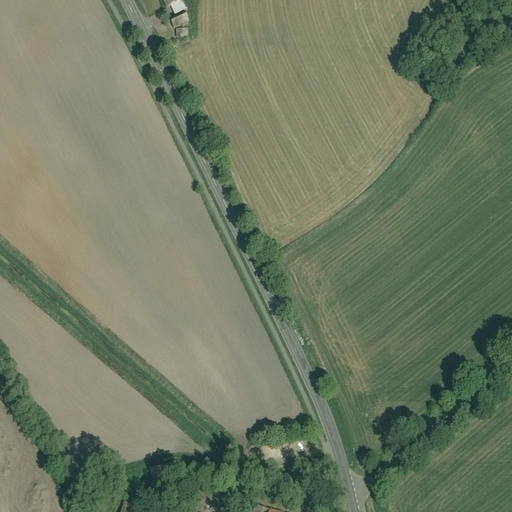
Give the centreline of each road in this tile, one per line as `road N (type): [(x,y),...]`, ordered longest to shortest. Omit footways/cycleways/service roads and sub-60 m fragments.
road 1 (tertiary): [(348,494),(324,415),(126,0)]
road 2 (residential): [(348,494),(511,371)]
